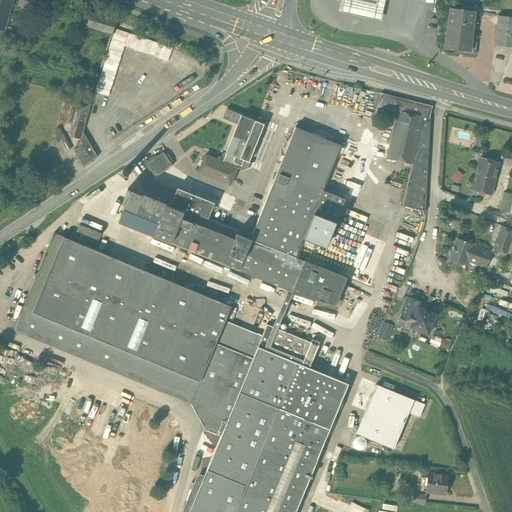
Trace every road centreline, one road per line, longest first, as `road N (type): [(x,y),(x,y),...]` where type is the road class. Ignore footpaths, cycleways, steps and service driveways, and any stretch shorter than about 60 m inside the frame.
road 1 (secondary): [(231,83),(0,237)]
road 2 (unclassified): [(376,360),(447,401),(488,511)]
road 3 (primary): [(270,33),(439,88)]
